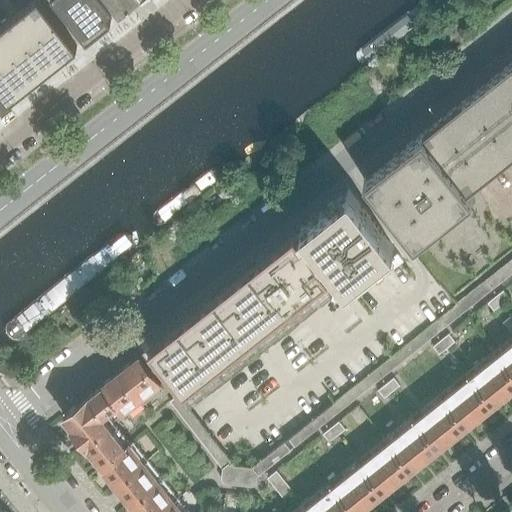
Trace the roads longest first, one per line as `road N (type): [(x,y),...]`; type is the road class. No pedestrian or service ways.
road 1 (residential): [(4,430),(511,31)]
road 2 (residential): [(175,0),(0,142)]
